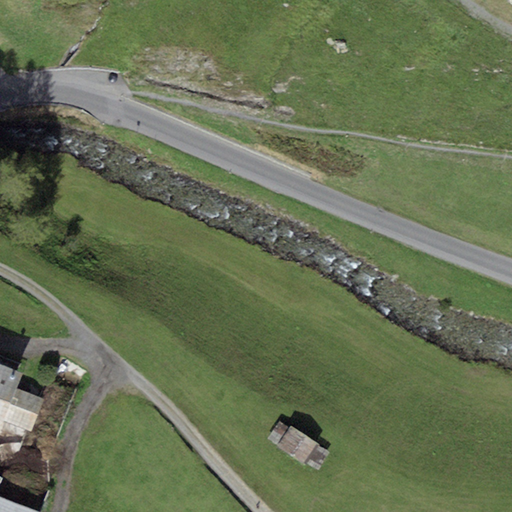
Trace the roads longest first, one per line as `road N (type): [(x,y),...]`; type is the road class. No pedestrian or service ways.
road 1 (tertiary): [(0,97),(72,93),(132,111),(361,214),(511,268)]
road 2 (track): [(0,267),(122,356),(273,511)]
